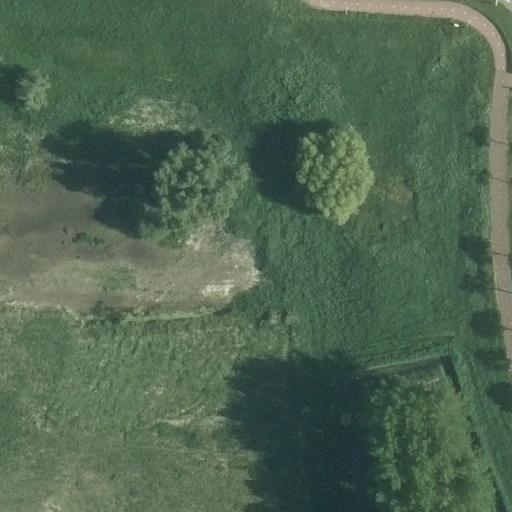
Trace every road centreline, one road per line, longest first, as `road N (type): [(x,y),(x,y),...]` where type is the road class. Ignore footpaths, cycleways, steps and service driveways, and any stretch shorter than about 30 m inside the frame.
road 1 (primary): [(504,28),(492,125),(493,218),(511,346)]
road 2 (unclassified): [(336,0),(504,28)]
